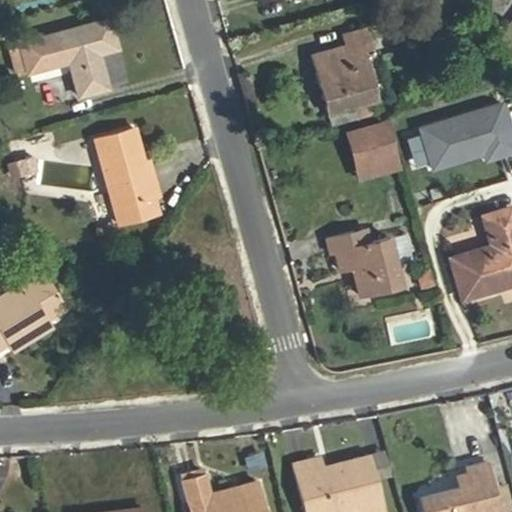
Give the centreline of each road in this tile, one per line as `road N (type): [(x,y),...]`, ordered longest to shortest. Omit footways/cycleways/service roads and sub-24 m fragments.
road 1 (residential): [(302,401),(189,0)]
road 2 (residential): [(0,432),(302,401)]
road 3 (residential): [(302,401),(424,389),(511,367)]
